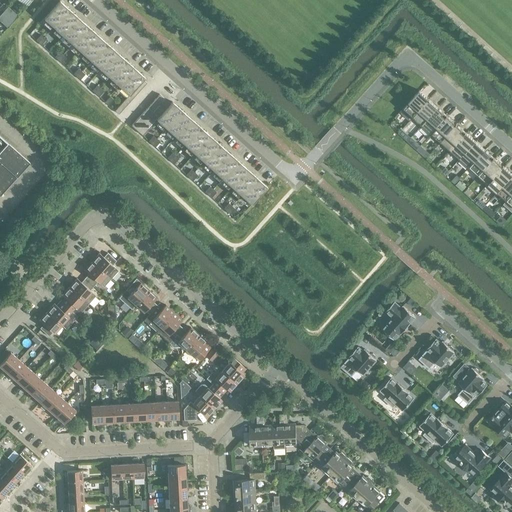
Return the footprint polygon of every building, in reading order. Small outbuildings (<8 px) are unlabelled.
[(59,0),(43,18),(53,27),(69,9),(59,0)] [(8,6),(2,12),(13,22),(18,16),(8,6)] [(63,35),(79,18),(69,9),(53,27),(63,35)] [(13,22),(2,12),(0,14),(0,20),(8,28),(13,22)] [(72,44),(88,26),(79,18),(63,35),(72,44)] [(81,52),(97,34),(88,26),(72,44),(81,52)] [(39,43),(44,37),(41,34),(36,40),(39,43)] [(91,60),(107,43),(97,34),(81,52),(91,60)] [(47,40),(44,37),(39,43),(42,46),(47,40)] [(100,69),(116,51),(107,43),(91,60),(100,69)] [(58,59),(63,54),(59,51),(54,57),(58,59)] [(110,77),(125,60),(116,51),(100,69),(110,77)] [(66,57),(63,54),(58,59),(61,63),(66,57)] [(119,86),(135,68),(125,60),(110,77),(119,86)] [(76,76),(81,71),(78,68),(73,73),(76,76)] [(145,77),(135,68),(119,86),(129,94),(115,110),(119,114),(146,82),(143,79),(145,77)] [(80,79),(85,74),(81,71),(76,76),(80,79)] [(95,93),(100,88),(97,85),(92,90),(95,93)] [(99,96),(104,91),(100,88),(95,93),(99,96)] [(420,90),(400,112),(410,120),(414,116),(429,99),(420,90)] [(166,128),(182,110),(172,101),(170,103),(159,94),(131,125),(142,135),(156,119),(166,128)] [(108,105),(113,99),(110,96),(105,102),(108,105)] [(429,99),(413,117),(422,125),(438,107),(429,99)] [(438,107),(422,125),(431,134),(432,133),(447,115),(438,107)] [(175,136),(191,119),(182,110),(166,128),(175,136)] [(432,133),(441,142),(457,124),(447,115),(432,133)] [(185,145),(201,127),(191,119),(175,136),(185,145)] [(457,124),(441,142),(450,150),(466,132),(457,124)] [(194,153),(210,135),(201,127),(185,145),(194,153)] [(411,138),(402,130),(398,134),(407,142),(411,138)] [(466,132),(450,150),(460,159),(476,141),(466,132)] [(152,144),(156,138),(153,135),(148,141),(152,144)] [(204,161),(219,144),(210,135),(194,153),(204,161)] [(0,195),(29,162),(0,136),(0,195)] [(155,147),(160,141),(156,138),(152,144),(155,147)] [(412,138),(407,142),(417,151),(421,146),(412,138)] [(476,141),(460,159),(469,167),(485,149),(476,141)] [(213,170),(229,152),(219,144),(204,161),(213,170)] [(421,146),(417,151),(426,159),(430,154),(421,146)] [(485,149),(469,167),(478,175),(494,158),(485,149)] [(170,161),(175,155),(172,152),(167,158),(170,161)] [(222,178),(238,161),(229,152),(213,170),(222,178)] [(179,158),(175,155),(170,161),(174,164),(179,158)] [(494,158),(478,175),(488,184),(504,166),(494,158)] [(232,187),(248,169),(238,161),(222,178),(232,187)] [(488,184),(497,192),(511,175),(511,173),(504,166),(488,184)] [(450,171),(445,167),(441,173),(445,176),(450,171)] [(189,177),(194,172),(191,169),(186,174),(189,177)] [(241,195),(257,177),(248,169),(232,187),(241,195)] [(197,175),(194,172),(189,177),(192,181),(197,175)] [(460,178),(457,175),(451,182),(454,185),(460,178)] [(511,175),(497,192),(506,200),(511,193),(511,175)] [(251,204),(267,186),(257,177),(241,195),(251,204)] [(456,185),(462,191),(466,187),(465,185),(462,181),(461,182),(460,181),(456,185)] [(208,194),(213,189),(209,186),(204,191),(208,194)] [(216,192),(213,189),(208,194),(211,197),(216,192)] [(511,193),(506,200),(503,204),(511,212),(511,193)] [(479,199),(476,203),(482,209),(486,205),(479,199)] [(227,211),(231,206),(228,203),(223,208),(227,211)] [(486,205),(483,210),(492,218),(495,214),(486,205)] [(235,209),(231,206),(227,211),(230,214),(235,209)] [(507,221),(501,216),(496,222),(502,227),(507,221)] [(98,253),(90,262),(110,280),(118,271),(111,265),(115,261),(106,253),(102,257),(98,253)] [(110,280),(90,262),(83,270),(87,274),(83,278),(92,286),(96,282),(103,288),(110,280)] [(95,296),(89,290),(92,286),(83,278),(80,282),(75,279),(68,287),(88,305),(95,296)] [(118,298),(131,309),(136,304),(148,290),(139,283),(135,287),(131,283),(118,298)] [(88,305),(68,287),(61,295),(65,299),(61,303),(76,317),(88,305)] [(156,297),(148,290),(136,304),(144,311),(145,309),(149,314),(156,306),(152,302),(156,297)] [(410,298),(406,304),(410,307),(415,302),(410,298)] [(386,311),(392,317),(382,328),(395,340),(400,333),(401,333),(410,324),(409,323),(415,316),(403,305),(401,307),(394,301),(386,311)] [(76,317),(61,303),(57,308),(53,304),(46,312),(61,325),(65,330),(76,317)] [(160,309),(156,306),(149,314),(144,320),(156,331),(173,313),(164,305),(160,309)] [(61,325),(46,312),(38,320),(43,324),(39,329),(48,337),(52,332),(53,333),(61,325)] [(181,320),(173,313),(156,331),(169,342),(181,328),(177,324),(181,320)] [(126,327),(122,332),(128,336),(131,332),(126,327)] [(186,332),(181,328),(169,342),(173,346),(183,346),(186,348),(198,335),(189,327),(186,332)] [(102,342),(91,332),(87,336),(92,340),(87,346),(94,351),(102,342)] [(206,342),(198,335),(186,348),(199,360),(207,350),(202,346),(206,342)] [(427,349),(419,359),(429,368),(435,362),(441,367),(455,352),(453,350),(453,348),(451,345),(448,346),(442,341),(441,342),(436,338),(426,349),(427,349)] [(386,348),(394,353),(398,348),(390,343),(386,348)] [(351,376),(357,369),(363,375),(377,359),(375,358),(375,355),(373,353),(370,353),(364,348),(363,350),(358,346),(348,356),(349,357),(341,366),(351,376)] [(211,360),(218,351),(214,347),(206,356),(211,360)] [(4,375),(18,360),(9,353),(0,363),(0,367),(3,370),(1,372),(4,375)] [(158,357),(153,361),(163,370),(168,365),(158,357)] [(236,384),(243,375),(239,371),(243,367),(232,358),(221,371),(236,384)] [(18,360),(4,375),(7,378),(9,376),(14,380),(26,367),(18,360)] [(408,360),(403,366),(411,373),(417,367),(408,360)] [(26,367),(14,380),(19,385),(17,387),(20,389),(34,374),(26,367)] [(175,371),(171,367),(167,372),(171,376),(175,371)] [(458,382),(464,388),(458,394),(469,403),(477,394),(478,395),(487,384),(482,380),(484,378),(479,373),(478,370),(476,368),(473,368),(472,367),(458,382)] [(205,379),(211,384),(220,392),(224,388),(228,392),(236,384),(221,371),(218,374),(212,371),(205,379)] [(34,374),(20,389),(23,392),(25,390),(30,395),(42,382),(34,374)] [(393,407),(396,404),(403,410),(414,398),(407,392),(408,391),(398,383),(391,377),(380,389),(387,396),(384,399),(393,407)] [(179,384),(180,385),(180,399),(184,396),(188,392),(188,391),(190,388),(182,381),(179,384)] [(42,382),(30,395),(35,399),(34,401),(37,404),(50,389),(42,382)] [(449,389),(442,383),(432,394),(439,400),(449,389)] [(194,391),(199,396),(213,409),(221,401),(217,397),(217,396),(220,392),(211,384),(208,388),(204,384),(200,384),(194,391)] [(50,389),(37,404),(40,406),(41,405),(46,409),(58,396),(50,389)] [(58,396),(46,409),(52,414),(50,416),(53,418),(66,403),(58,396)] [(213,409),(199,396),(192,403),(190,401),(182,409),(183,420),(195,419),(195,412),(196,412),(198,410),(206,417),(213,409)] [(511,406),(505,400),(496,412),(488,421),(505,436),(510,430),(511,432),(511,431),(511,406)] [(176,401),(165,402),(166,422),(170,422),(170,419),(177,418),(176,401)] [(154,402),(144,403),(145,423),(149,423),(149,420),(155,420),(154,402)] [(165,402),(154,402),(155,420),(162,420),(162,422),(166,422),(165,402)] [(66,403),(53,418),(56,421),(57,419),(63,424),(74,411),(66,403)] [(133,403),(122,404),(123,424),(127,424),(127,421),(134,421),(133,403)] [(144,403),(133,403),(134,421),(141,421),(141,423),(145,423),(144,403)] [(111,404),(101,405),(102,425),(106,425),(105,423),(112,422),(111,404)] [(122,404),(111,404),(112,422),(119,422),(119,424),(123,424),(122,404)] [(101,405),(90,406),(91,423),(98,423),(98,426),(102,425),(101,405)] [(432,442),(435,439),(442,445),(453,433),(447,427),(437,418),(430,412),(419,425),(426,431),(423,434),(432,442)] [(261,415),(256,415),(256,425),(249,425),(250,444),(250,448),(262,447),(261,415)] [(272,424),(265,425),(264,415),(261,415),(262,447),(274,446),(272,424)] [(296,423),(284,424),(285,443),(285,446),(296,445),(311,431),(304,425),(296,425),(296,423)] [(284,424),(272,424),(274,446),(274,449),(285,449),(285,446),(285,443),(284,424)] [(317,436),(311,431),(296,445),(304,452),(303,452),(311,460),(312,459),(317,463),(326,453),(321,449),(327,443),(324,440),(326,439),(325,437),(322,434),(320,434),(319,436),(318,435),(317,436)] [(450,444),(460,434),(457,432),(448,442),(450,444)] [(503,457),(511,446),(511,444),(508,441),(498,452),(503,457)] [(476,454),(465,444),(461,449),(459,448),(453,455),(460,461),(458,463),(467,471),(469,469),(475,474),(490,457),(481,449),(476,454)] [(441,454),(436,449),(429,456),(435,461),(441,454)] [(331,457),(326,453),(317,463),(322,468),(321,469),(330,476),(345,459),(347,457),(342,452),(340,452),(339,453),(336,451),(331,457)] [(496,464),(502,458),(497,454),(492,460),(496,464)] [(18,455),(11,463),(22,473),(30,465),(18,455)] [(347,457),(345,459),(330,476),(331,475),(339,483),(344,487),(353,477),(348,473),(354,467),(351,464),(352,464),(352,461),(347,457)] [(234,459),(235,469),(245,468),(244,458),(234,459)] [(511,465),(504,459),(501,463),(509,471),(511,467),(511,465)] [(22,473),(11,463),(4,471),(15,481),(22,473)] [(143,463),(132,464),(132,479),(143,478),(143,463)] [(121,464),(110,465),(111,480),(122,479),(121,464)] [(132,464),(121,464),(122,479),(132,479),(132,464)] [(166,465),(167,476),(184,475),(184,468),(186,468),(186,464),(166,465)] [(66,471),(67,482),(82,481),(81,470),(66,471)] [(15,481),(4,471),(0,475),(0,482),(8,489),(15,481)] [(511,486),(510,485),(511,482),(511,477),(506,471),(490,489),(496,494),(494,495),(503,504),(505,502),(511,508),(511,486)] [(252,479),(236,480),(232,480),(233,492),(255,490),(255,479),(265,478),(265,472),(252,472),(252,479)] [(184,475),(167,476),(167,487),(187,486),(187,482),(185,482),(184,475)] [(363,475),(357,482),(353,477),(344,487),(357,499),(372,483),(374,481),(368,476),(367,476),(366,477),(363,475)] [(474,479),(465,489),(470,494),(479,484),(474,479)] [(82,481),(67,482),(68,493),(83,492),(82,481)] [(8,489),(0,482),(0,496),(1,497),(8,489)] [(381,491),(372,483),(357,499),(371,511),(380,501),(379,501),(384,496),(380,492),(381,491)] [(187,486),(167,487),(168,498),(186,497),(185,490),(188,490),(187,486)] [(338,492),(334,488),(327,496),(331,500),(338,492)] [(255,490),(233,492),(234,503),(256,502),(255,490)] [(481,497),(475,491),(471,496),(477,501),(481,497)] [(83,492),(68,493),(68,504),(83,503),(83,492)] [(186,497),(168,498),(169,509),(188,508),(188,504),(186,504),(186,497)] [(256,511),(256,502),(234,503),(234,511),(256,511)] [(83,511),(83,503),(68,504),(68,511),(83,511)] [(409,511),(399,503),(393,510),(394,511),(393,511),(409,511)]
